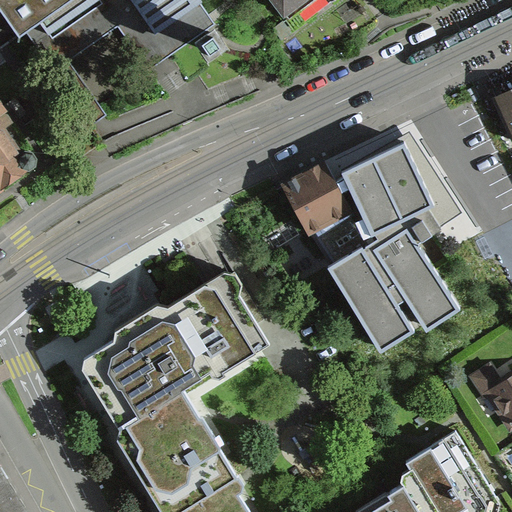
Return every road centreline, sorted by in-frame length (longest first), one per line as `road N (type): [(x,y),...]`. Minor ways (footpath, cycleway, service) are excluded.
road 1 (tertiary): [(0,289),(71,238),(250,140),(511,15)]
road 2 (tertiary): [(0,365),(77,511)]
